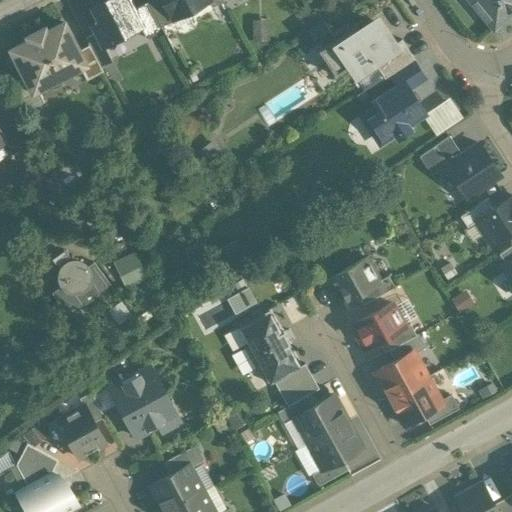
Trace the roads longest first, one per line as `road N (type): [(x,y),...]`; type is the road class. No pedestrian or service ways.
road 1 (residential): [(397,468),(321,333)]
road 2 (residential): [(511,407),(397,468)]
